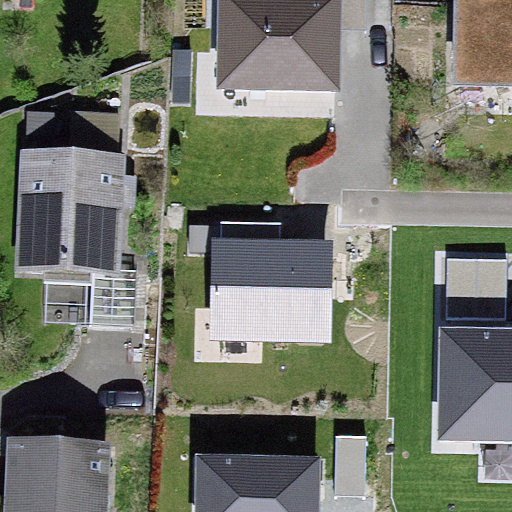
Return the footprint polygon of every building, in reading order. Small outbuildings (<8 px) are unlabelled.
[(236,0),(223,0),(221,90),(335,92),(336,2),(236,0)] [(511,3),(458,2),(456,83),(511,84),(511,3)] [(115,166),(30,162),(25,268),(110,272),(115,166)] [(219,336),(323,338),(325,256),(221,254),(219,336)] [(98,511),(102,455),(16,451),(13,511),(98,511)] [(313,511),(314,467),(201,467),(201,511),(313,511)]
